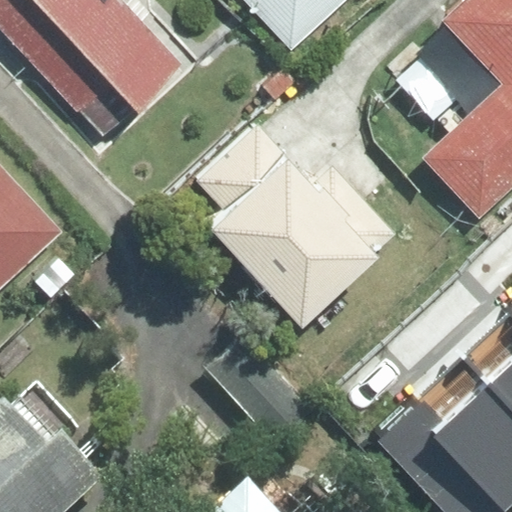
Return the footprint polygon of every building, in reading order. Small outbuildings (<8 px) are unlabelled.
[(177,59),(122,0),(0,0),(0,20),(101,129),(177,59)] [(250,0),(291,43),(337,0),(250,0)] [(511,0),(450,0),(438,12),(497,76),(425,142),(479,201),(511,170),(511,0)] [(313,184),(256,121),(195,175),(223,206),(209,218),(297,315),(389,232),(330,168),(313,184)] [(0,278),(58,226),(0,163),(0,278)] [(511,279),(453,335),(511,395),(511,279)] [(241,332),(203,367),(268,439),(307,404),(241,332)] [(489,481),(511,459),(511,395),(453,335),(365,419),(454,511),(466,511),(494,486),(489,481)] [(0,405),(0,511),(62,511),(97,481),(56,437),(42,450),(0,406),(0,405)] [(269,511),(244,484),(212,511),(269,511)]
